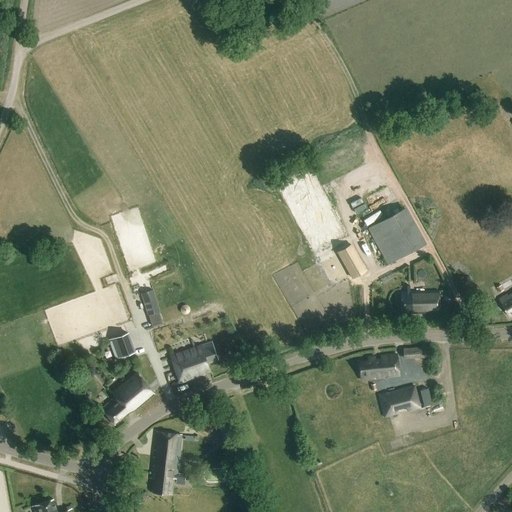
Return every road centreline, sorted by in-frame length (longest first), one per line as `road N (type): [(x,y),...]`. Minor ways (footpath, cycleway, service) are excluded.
road 1 (tertiary): [(91,469),(172,405),(315,353),(384,338),(511,334)]
road 2 (track): [(266,0),(305,14),(324,32),(369,139),(463,309),(469,336)]
road 3 (track): [(12,91),(74,218),(105,237),(172,405)]
road 4 (track): [(382,163),(344,185),(342,197),(376,274),(366,290),(366,340)]
road 5 (track): [(25,0),(18,50),(141,0)]
